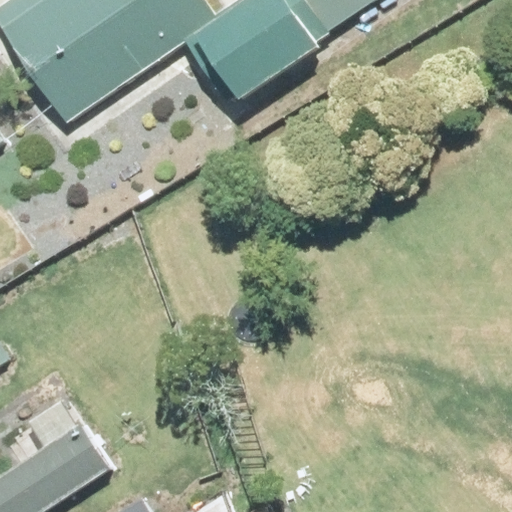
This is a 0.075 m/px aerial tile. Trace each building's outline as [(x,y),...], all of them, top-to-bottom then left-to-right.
[(0,0),(53,85),(191,0),(0,0)] [(323,58),(277,0),(265,0),(201,51),(251,114),(323,58)] [(395,0),(305,0),(336,42),(395,0)] [(66,511),(112,482),(85,439),(0,493),(0,511),(66,511)] [(141,511),(136,503),(121,511),(141,511)]
